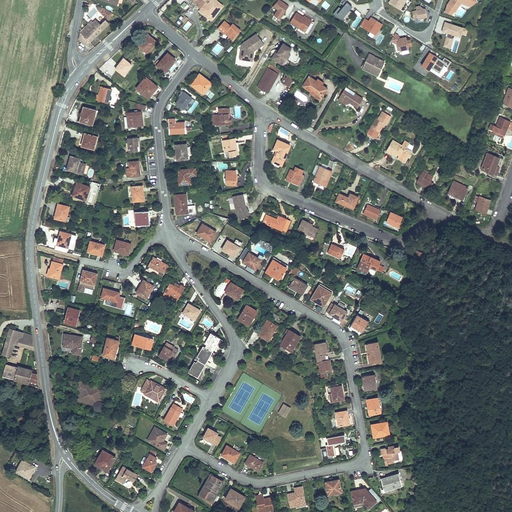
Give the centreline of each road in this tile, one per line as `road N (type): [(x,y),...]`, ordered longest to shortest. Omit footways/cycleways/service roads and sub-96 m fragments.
road 1 (residential): [(172,241),(194,246),(335,330),(346,346),(365,449),(350,465),(253,482),(183,445)]
road 2 (secondary): [(62,449),(48,408),(30,247),(61,105),(77,75)]
road 3 (residential): [(262,108),(258,173),(265,185),(393,241),(438,211)]
road 4 (residential): [(262,108),(438,211)]
road 5 (residential): [(168,232),(158,111),(195,55)]
road 6 (residential): [(211,398),(236,353),(235,337),(172,241)]
